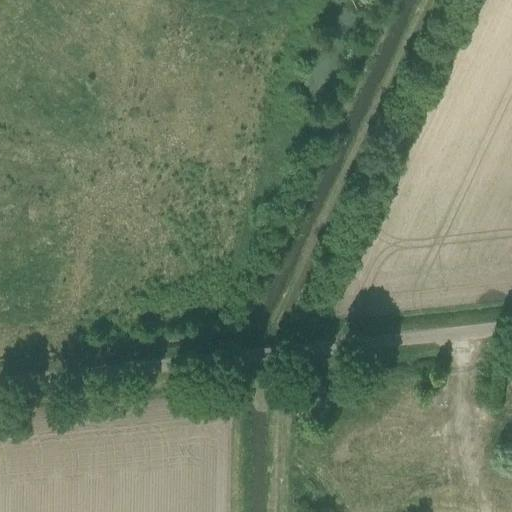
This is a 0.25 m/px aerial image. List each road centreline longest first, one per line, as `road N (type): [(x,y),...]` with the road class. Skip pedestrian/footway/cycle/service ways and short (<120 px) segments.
road 1 (unclassified): [(0,389),(511,332)]
road 2 (track): [(434,0),(267,360)]
